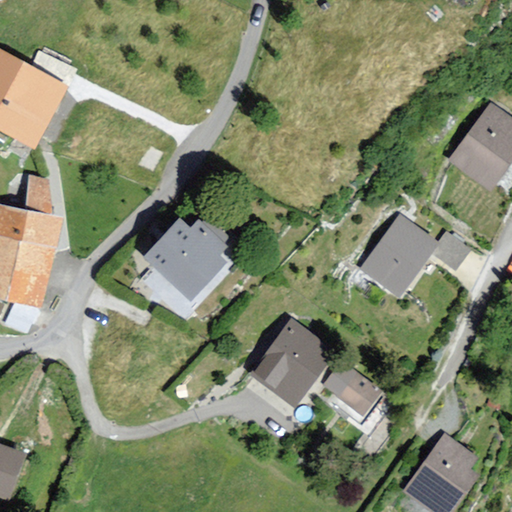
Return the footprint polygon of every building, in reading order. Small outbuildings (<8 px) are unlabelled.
[(0,51),(0,130),(35,150),(69,89),(0,51)] [(511,136),(511,128),(479,104),(436,159),(473,187),(511,136)] [(165,157),(148,148),(136,170),(152,179),(165,157)] [(63,219),(0,203),(0,296),(42,306),(63,219)] [(428,249),(387,215),(345,266),(387,300),(428,249)] [(179,222),(142,266),(188,304),(225,261),(179,222)] [(423,258),(444,272),(460,248),(439,234),(423,258)] [(243,370),(277,400),(320,352),(286,322),(243,370)] [(367,394),(338,371),(313,402),(343,425),(367,394)] [(434,435),(387,492),(411,511),(436,511),(474,468),(434,435)] [(0,448),(0,491),(10,495),(24,457),(0,448)]
